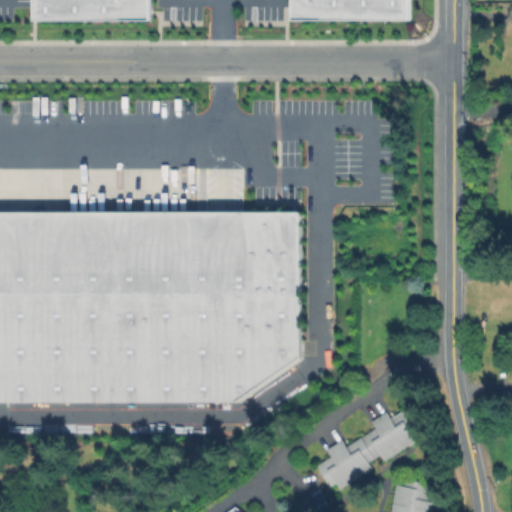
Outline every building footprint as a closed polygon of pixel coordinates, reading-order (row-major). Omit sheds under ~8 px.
[(150,0),(150,21),(29,20),(29,0),(150,0)] [(410,0),(410,19),(290,18),(290,0),(410,0)] [(303,363),(243,408),(0,404),(0,211),(304,213),(303,363)] [(407,408),(420,429),(415,433),(419,438),(386,459),(382,453),(370,460),(374,467),(342,488),(338,481),(332,485),(318,464),(333,455),(329,448),(344,438),(348,445),(377,427),(372,420),(388,410),(392,417),(407,408)] [(431,482),(428,499),(435,501),(433,511),(392,511),(399,483),(405,484),(406,477),(431,482)]
